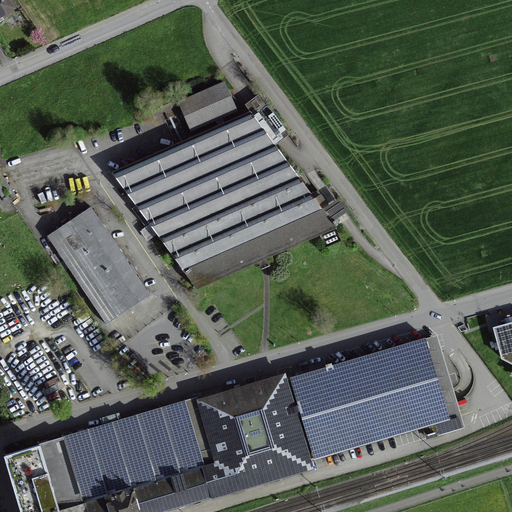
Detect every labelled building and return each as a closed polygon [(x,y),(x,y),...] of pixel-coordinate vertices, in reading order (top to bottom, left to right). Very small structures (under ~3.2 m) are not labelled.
[(0,0),(0,18),(13,9),(7,0),(0,0)] [(190,131),(236,111),(224,84),(178,104),(190,131)] [(197,290),(196,288),(262,259),(334,228),(337,225),(334,221),(332,223),(322,210),(321,210),(250,113),(111,174),(183,270),(182,271),(196,290),(197,290)] [(15,199),(0,176),(0,184),(12,202),(15,199)] [(90,208),(46,237),(106,325),(149,296),(90,208)] [(493,328),(501,359),(511,364),(511,322),(511,323),(493,328)] [(197,397),(39,444),(39,446),(4,456),(10,478),(20,511),(163,511),(211,498),(212,500),(227,495),(314,469),(312,460),(421,428),(424,436),(437,433),(434,424),(450,420),(445,404),(444,398),(442,392),(426,338),(332,365),(332,363),(325,365),(326,367),(287,378),(286,373),(238,387),(198,399),(197,397)]
